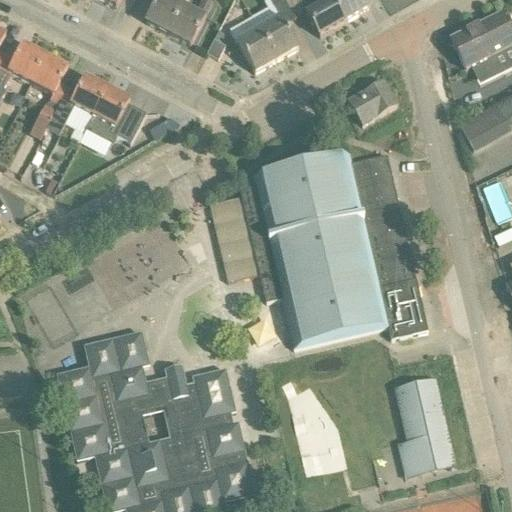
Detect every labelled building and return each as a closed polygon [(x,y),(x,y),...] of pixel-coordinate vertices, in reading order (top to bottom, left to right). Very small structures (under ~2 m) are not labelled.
[(122,0),(94,0),(117,11),(122,0)] [(167,38),(182,9),(184,9),(188,0),(160,0),(146,27),(167,38)] [(266,0),(272,9),(284,3),(282,0),(266,0)] [(345,27),(329,0),(299,0),(298,1),(297,0),(282,0),(284,3),(291,16),(302,10),(320,41),(345,27)] [(329,0),(345,27),(371,12),(364,0),(329,0)] [(212,8),(203,3),(196,16),(184,9),(182,9),(167,38),(190,50),(212,8)] [(511,51),(511,40),(510,37),(511,35),(511,26),(508,19),(503,22),(501,19),(485,27),(486,28),(479,31),(478,31),(451,44),(466,74),(511,51)] [(298,54),(280,21),(259,34),(277,66),(298,54)] [(277,66),(259,34),(237,46),(255,78),(277,66)] [(226,51),(214,45),(207,58),(219,64),(226,51)] [(183,66),(196,74),(206,56),(193,48),(183,66)] [(0,106),(6,95),(4,94),(12,79),(30,89),(45,60),(24,49),(15,65),(6,60),(0,70),(0,106)] [(48,105),(30,138),(41,143),(41,144),(46,134),(68,92),(60,88),(68,72),(45,60),(30,89),(52,101),(50,106),(48,105)] [(68,92),(46,134),(59,141),(75,112),(92,121),(107,92),(86,81),(78,97),(68,92)] [(397,110),(383,86),(348,106),(362,131),(397,110)] [(93,122),(86,135),(111,148),(113,150),(117,142),(131,149),(146,119),(128,110),(130,104),(107,92),(92,121),(93,122)] [(511,101),(498,110),(511,136),(511,101)] [(159,129),(165,140),(180,131),(168,124),(159,129)] [(428,336),(422,307),(387,160),(352,168),(349,158),(253,181),(256,191),(240,194),(267,308),(282,304),(293,354),(379,335),(388,332),(391,345),(428,336)] [(52,183),(45,196),(53,200),(59,187),(52,183)] [(209,208),(227,285),(259,278),(240,200),(209,208)] [(223,511),(223,508),(255,500),(238,428),(234,428),(231,418),(236,418),(226,375),(192,383),(195,392),(188,393),(182,371),(165,375),(168,387),(157,389),(159,398),(149,400),(143,372),(149,370),(142,337),(114,344),(84,351),(89,372),(57,380),(77,467),(95,463),(106,511),(223,511)] [(432,388),(400,395),(413,454),(408,455),(412,475),(450,466),(432,388)] [(272,480),(279,511),(295,511),(287,476),(272,480)]
